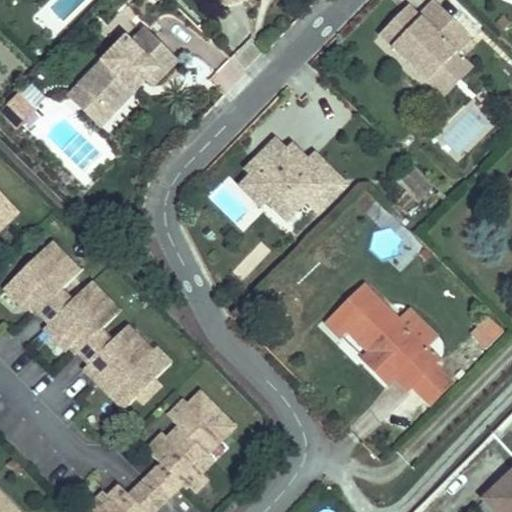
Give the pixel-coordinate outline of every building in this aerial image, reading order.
[(434,2),(420,17),(426,23),(440,8),(434,2)] [(409,6),(379,36),(428,84),(457,54),(463,59),(476,45),(470,40),(472,38),(440,8),(426,23),(420,17),(409,6)] [(503,16),(496,23),(503,30),(510,24),(503,16)] [(70,97),(102,128),(147,80),(153,86),(177,62),(143,31),(130,44),(125,39),(70,97)] [(472,67),(463,59),(457,54),(428,84),(442,98),(472,67)] [(18,95),(8,106),(24,122),(34,111),(18,95)] [(0,114),(16,130),(24,122),(8,106),(0,113),(0,114)] [(314,156),(308,162),(302,168),(286,153),(275,142),(247,171),(251,175),(258,182),(253,187),(267,201),(287,221),(306,201),(318,214),(345,186),(314,156)] [(302,168),(308,162),(293,146),(286,153),(302,168)] [(412,171),(403,180),(421,198),(430,189),(412,171)] [(258,182),(251,175),(239,187),(260,208),(267,201),(253,187),(258,182)] [(0,221),(2,220),(6,225),(19,212),(0,193),(0,221)] [(89,365),(84,370),(96,382),(101,377),(114,390),(108,395),(124,411),(137,399),(149,387),(155,381),(171,365),(156,348),(152,352),(127,327),(112,342),(101,332),(117,316),(104,303),(107,299),(91,283),(72,302),(62,291),(77,276),(64,262),(68,259),(52,243),(4,290),(6,292),(8,294),(18,304),(20,306),(26,300),(32,306),(32,307),(50,325),(44,330),(46,332),(58,343),(60,346),(65,341),(72,347),(89,365)] [(154,258),(147,245),(139,249),(145,263),(154,258)] [(81,273),(68,259),(64,262),(77,276),(81,273)] [(439,361),(426,348),(400,322),(364,287),(327,324),(342,339),(349,333),(370,354),(364,360),(389,386),(396,379),(408,391),(413,387),(434,365),(439,361)] [(18,304),(8,294),(6,292),(0,298),(12,310),(18,304)] [(120,313),(107,299),(104,303),(117,316),(120,313)] [(27,312),(32,307),(32,306),(26,300),(20,306),(27,312)] [(411,312),(400,322),(426,348),(436,337),(411,312)] [(472,336),(486,350),(504,332),(490,318),(472,336)] [(51,350),(58,343),(46,332),(40,338),(51,350)] [(67,353),(72,347),(65,341),(60,346),(67,353)] [(434,365),(413,387),(434,408),(455,387),(434,365)] [(96,382),(108,395),(114,390),(101,377),(96,382)] [(155,381),(149,387),(137,399),(143,405),(161,387),(155,381)] [(161,465),(150,477),(170,497),(182,486),(186,489),(189,486),(200,475),(214,461),(208,455),(217,445),(235,427),(201,393),(189,405),(173,421),(179,428),(167,440),(152,454),(151,455),(161,465)] [(173,421),(189,405),(184,401),(168,417),(173,421)] [(152,454),(167,440),(163,435),(148,450),(152,454)] [(208,455),(214,461),(224,451),(217,445),(208,455)] [(511,511),(511,473),(484,500),(495,511),(511,511)] [(200,475),(189,486),(196,493),(207,482),(200,475)] [(155,511),(170,497),(150,477),(130,497),(145,511),(155,511)] [(145,511),(130,497),(120,487),(108,499),(94,511),(145,511)] [(0,511),(18,511),(0,493),(0,511)] [(94,511),(108,499),(103,494),(89,507),(94,511)]
